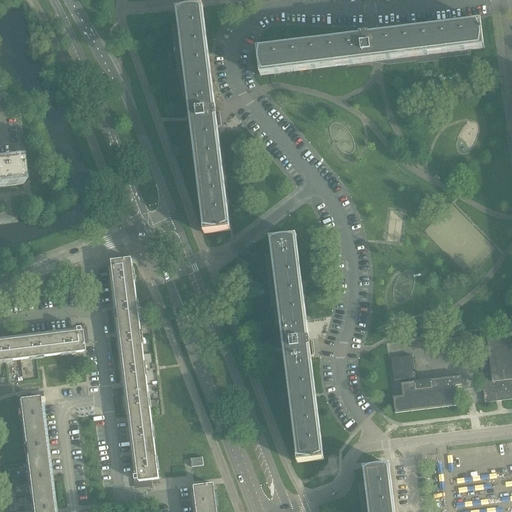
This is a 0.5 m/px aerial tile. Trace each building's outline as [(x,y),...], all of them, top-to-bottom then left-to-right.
[(195,131),(193,131),(205,234),(230,231),(217,129),(218,129),(217,128),(202,8),(178,11),(180,25),(172,26),(179,77),(181,77),(183,95),(188,95),(192,123),(194,123),(195,131)] [(369,40),(361,41),(361,38),(258,51),(261,76),(373,62),(372,60),(376,59),(381,58),(381,61),(387,60),(388,65),(419,61),(419,63),(438,61),(438,59),(470,55),(470,50),(484,48),(481,24),(379,36),(378,36),(378,39),(374,39),(370,40),(370,37),(369,37),(369,40)] [(0,187),(23,185),(20,159),(0,161),(0,187)] [(286,362),(299,463),(323,460),(315,397),(315,395),(310,358),(301,282),(295,237),(271,240),(273,254),(266,255),(272,306),(274,306),(276,324),(279,324),(282,324),(285,352),(287,352),(288,360),(286,360),(286,362)] [(135,481),(136,488),(151,486),(150,481),(159,480),(159,479),(159,480),(151,417),(138,307),(132,260),(117,262),(117,259),(113,260),(113,262),(112,262),(112,263),(138,476),(134,476),(135,481)] [(0,342),(0,362),(82,352),(82,353),(83,352),(82,344),(87,343),(85,328),(78,329),(73,329),(74,334),(0,342)] [(477,339),(485,403),(511,399),(511,336),(488,339),(488,338),(477,339)] [(427,340),(391,344),(393,356),(413,354),(415,366),(427,364),(425,352),(429,352),(427,340)] [(461,377),(416,382),(413,356),(392,359),(394,381),(407,379),(408,383),(401,384),(403,396),(393,398),(395,414),(458,406),(455,386),(462,385),(461,377)] [(52,511),(39,405),(38,399),(38,398),(21,400),(18,401),(19,401),(26,464),(32,511),(52,511)] [(191,459),(192,468),(204,466),(203,458),(191,459)] [(394,511),(389,466),(364,469),(366,483),(359,484),(362,511),(394,511)] [(217,511),(215,490),(214,486),(214,485),(199,487),(199,485),(195,485),(196,487),(194,487),(194,488),(197,511),(217,511)]
